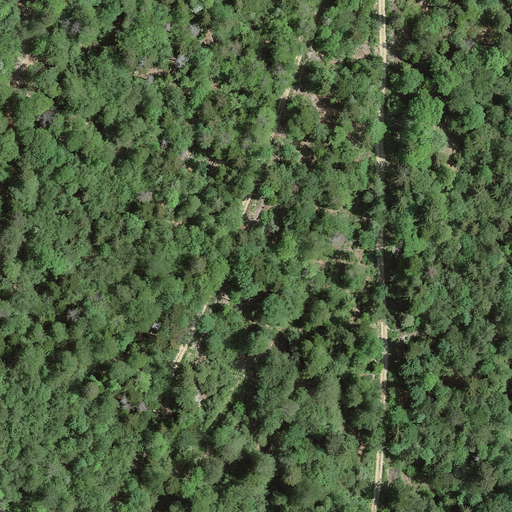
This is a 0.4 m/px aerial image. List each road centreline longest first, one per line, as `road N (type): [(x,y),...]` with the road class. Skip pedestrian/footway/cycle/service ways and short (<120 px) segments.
road 1 (track): [(462,0),(328,259),(206,443),(149,511)]
road 2 (track): [(324,0),(216,293),(104,511)]
road 3 (track): [(380,511),(391,335),(380,231),(382,0)]
road 4 (track): [(0,217),(26,0)]
